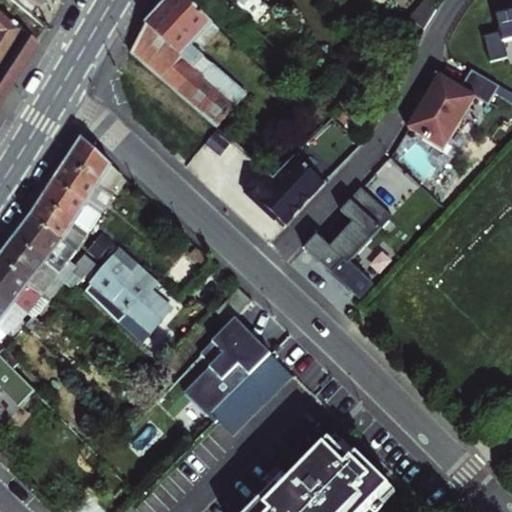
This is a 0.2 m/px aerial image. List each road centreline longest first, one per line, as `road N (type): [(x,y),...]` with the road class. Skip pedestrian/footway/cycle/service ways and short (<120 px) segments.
road 1 (residential): [(507,511),(263,271)]
road 2 (residential): [(263,271),(379,143),(459,0)]
road 3 (residential): [(263,271),(59,91)]
